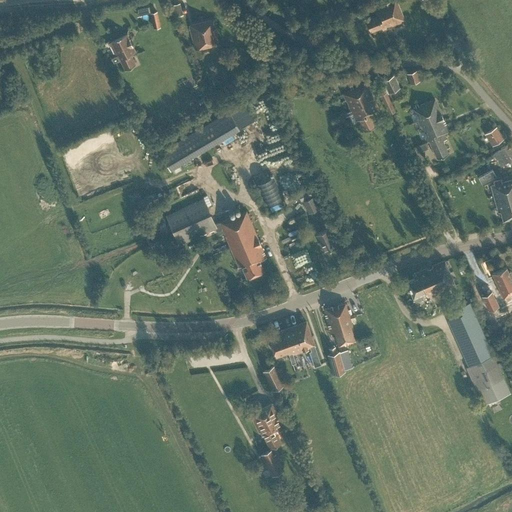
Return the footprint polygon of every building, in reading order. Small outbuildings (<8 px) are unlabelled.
[(391,24),(392,26),(405,20),(396,0),(390,0),(373,7),(377,16),(366,20),(370,31),(381,27),(382,30),(386,28),(385,26),(391,24)] [(172,5),(175,15),(183,13),(180,3),(172,5)] [(149,5),(138,8),(140,14),(151,10),(149,5)] [(304,9),(300,6),(294,12),(298,15),(304,9)] [(157,11),(150,13),(153,29),(161,27),(157,11)] [(195,49),(219,43),(215,28),(213,29),(210,19),(189,24),(193,41),(194,41),(195,49)] [(120,59),(125,69),(135,64),(130,54),(135,52),(127,34),(109,42),(116,55),(111,57),(114,62),(120,59)] [(420,80),(416,70),(407,73),(410,83),(420,80)] [(393,75),(383,80),(389,92),(399,87),(393,75)] [(364,97),(372,93),(366,82),(343,93),(350,108),(366,100),(364,97)] [(386,92),(381,95),(389,113),(395,110),(386,92)] [(366,100),(350,108),(356,120),(358,118),(364,130),(376,125),(370,114),(380,110),(372,93),(364,97),(366,100)] [(449,131),(434,98),(418,106),(417,104),(415,105),(416,107),(412,108),(414,114),(411,115),(413,120),(417,119),(422,131),(419,133),(421,138),(424,137),(427,141),(429,140),(437,158),(448,153),(443,140),(446,139),(443,133),(449,131)] [(171,170),(240,127),(229,109),(218,116),(160,152),(171,170)] [(496,127),(485,133),(493,145),(503,139),(496,127)] [(414,147),(417,153),(425,150),(428,148),(425,143),(414,147)] [(511,148),(509,143),(498,149),(507,162),(511,158),(511,148)] [(511,178),(501,182),(500,180),(498,180),(499,183),(490,185),(497,209),(500,209),(503,220),(509,219),(509,220),(511,218),(511,178)] [(314,195),(303,200),(308,212),(319,207),(314,195)] [(266,257),(245,210),(214,224),(203,199),(166,214),(177,240),(179,244),(216,228),(218,234),(224,231),(239,266),(242,265),(247,277),(263,270),(259,260),(266,257)] [(324,251),(336,245),(332,236),(335,235),(331,226),(316,233),(324,251)] [(455,284),(444,260),(413,274),(414,277),(406,281),(413,297),(414,297),(416,303),(424,299),(422,294),(426,292),(428,296),(455,284)] [(506,304),(511,301),(511,274),(510,270),(508,270),(506,266),(492,272),(506,304)] [(491,291),(482,296),(488,310),(498,305),(491,291)] [(351,326),(345,303),(323,309),(329,331),(332,331),(336,344),(353,340),(349,326),(351,326)] [(498,366),(472,309),(449,320),(470,366),(467,367),(478,390),(482,389),(484,394),(480,396),(484,403),(487,402),(498,397),(509,392),(498,366)] [(284,329),(293,354),(310,348),(311,350),(309,351),(310,354),(317,352),(312,338),(314,337),(313,335),(311,335),(306,321),(284,329)] [(281,334),(270,338),(276,356),(288,352),(292,363),(296,362),(293,354),(284,329),(282,330),(280,330),(281,334)] [(330,353),(328,354),(333,373),(345,370),(344,369),(352,367),(347,349),(339,352),(339,351),(336,352),(330,353)] [(265,370),(263,371),(272,390),(283,385),(274,366),(265,370)] [(272,403),(250,414),(251,415),(259,432),(260,432),(262,435),(263,435),(270,448),(281,442),(276,432),(285,428),(281,421),(283,419),(279,411),(277,412),(272,403)] [(262,456),(272,475),(283,469),(276,456),(272,458),(268,450),(261,454),(262,455),(262,456)] [(281,511),(273,495),(262,501),(267,511),(281,511)]
